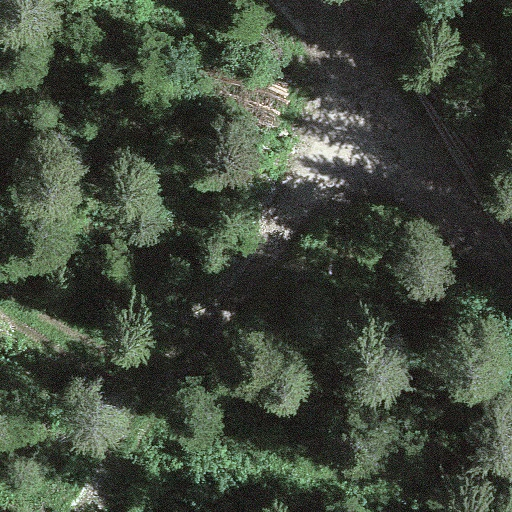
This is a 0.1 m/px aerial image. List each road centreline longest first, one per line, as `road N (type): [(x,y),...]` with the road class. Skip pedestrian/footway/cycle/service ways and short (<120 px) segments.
road 1 (track): [(93,511),(234,286),(378,99)]
road 2 (track): [(511,311),(441,179),(289,0)]
